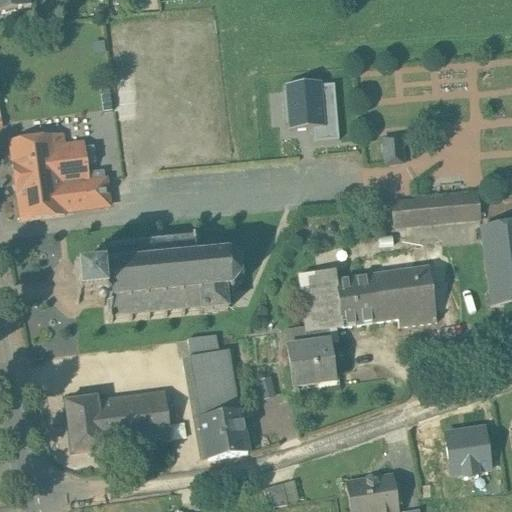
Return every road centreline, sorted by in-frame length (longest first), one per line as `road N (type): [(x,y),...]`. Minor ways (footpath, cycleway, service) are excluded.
road 1 (unclassified): [(511,380),(230,472),(29,499)]
road 2 (residential): [(0,345),(29,499)]
road 3 (unknown): [(164,210),(144,85)]
